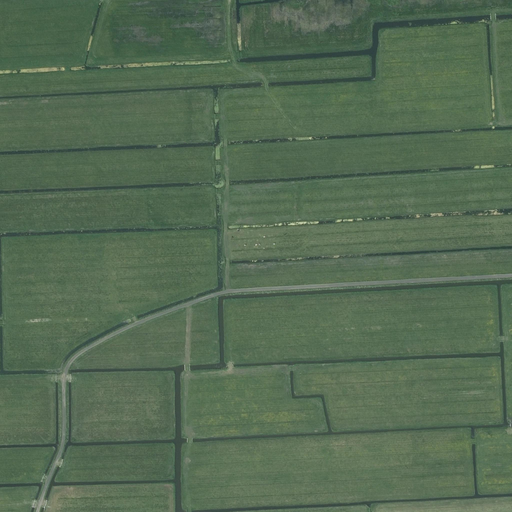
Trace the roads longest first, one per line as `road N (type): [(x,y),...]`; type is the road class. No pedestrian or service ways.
road 1 (track): [(37,511),(62,446),(67,365),(113,334),(234,290),(511,275)]
road 2 (track): [(229,0),(235,65),(265,80),(302,132),(511,122)]
road 3 (track): [(266,89),(221,97),(228,291)]
